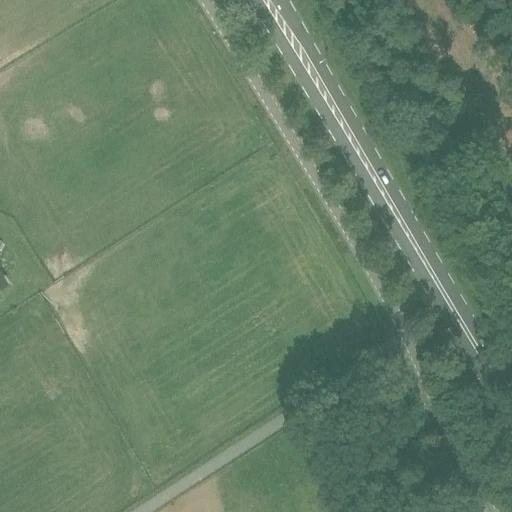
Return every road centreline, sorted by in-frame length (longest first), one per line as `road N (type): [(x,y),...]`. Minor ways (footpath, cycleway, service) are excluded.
road 1 (unclassified): [(491,511),(393,310),(205,0)]
road 2 (primary): [(268,4),(289,56),(511,422)]
road 3 (primary): [(511,391),(310,52),(268,4)]
road 4 (unknown): [(407,340),(135,511)]
